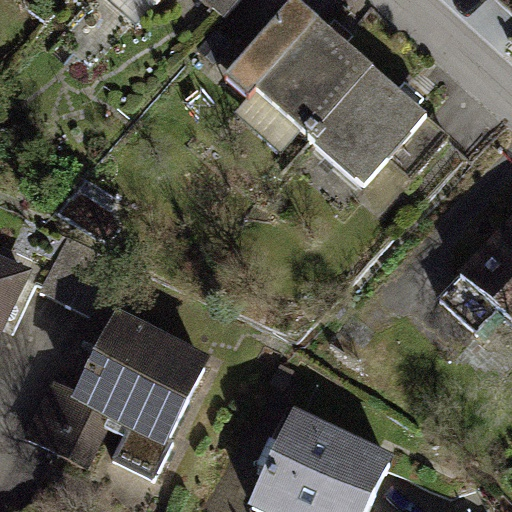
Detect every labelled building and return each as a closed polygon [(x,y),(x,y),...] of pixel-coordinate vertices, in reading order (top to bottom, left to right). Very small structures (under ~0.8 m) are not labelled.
[(145,0),(158,10),(167,0),(145,0)] [(314,31),(249,102),(360,202),(424,131),(389,99),(342,56),(314,31)] [(511,220),(460,279),(511,324),(511,220)] [(37,288),(0,271),(0,370),(1,371),(37,288)] [(495,315),(459,280),(439,301),(475,336),(495,315)] [(223,384),(126,338),(89,414),(187,460),(223,384)] [(367,511),(387,465),(276,419),(245,494),(287,511),(367,511)]
